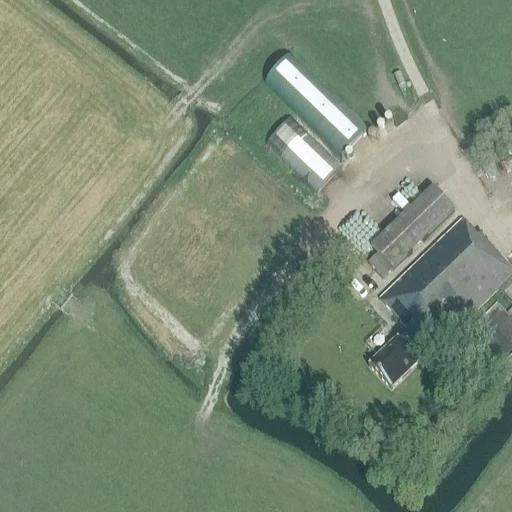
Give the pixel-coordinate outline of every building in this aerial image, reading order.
[(371,129),(292,54),(263,84),(342,159),(371,129)] [(316,192),(340,169),(292,118),(268,142),(316,192)] [(392,270),(454,212),(433,190),(371,248),(392,270)] [(438,348),(482,305),(498,290),(511,303),(511,301),(511,272),(479,236),(477,238),(462,221),(378,300),(407,332),(370,368),(389,387),(434,344),(438,348)] [(391,271),(376,256),(367,265),(381,280),(391,271)] [(445,410),(431,424),(440,434),(455,419),(445,410)]
